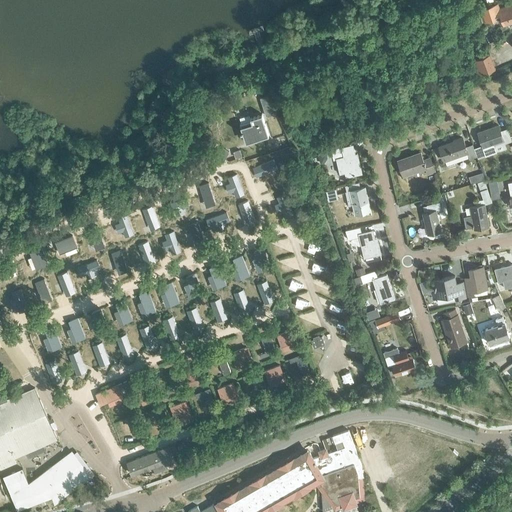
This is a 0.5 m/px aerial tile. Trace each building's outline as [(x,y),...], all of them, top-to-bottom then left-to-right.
[(511,23),(511,22),(511,4),(499,9),(497,5),(482,10),(486,23),(501,18),(504,25),(505,25),(506,29),(511,26),(511,23)] [(471,60),(476,75),(495,68),(490,53),(471,60)] [(267,96),(261,98),(266,116),(273,114),(267,96)] [(251,120),(240,123),(246,142),(258,138),(258,137),(261,136),(261,137),(269,135),(262,114),(250,117),(251,120)] [(507,128),(500,130),(498,124),(477,132),(486,155),(497,151),(494,143),(503,140),(504,143),(511,140),(507,128)] [(472,144),(466,146),(463,137),(439,146),(444,160),(467,151),(470,158),(476,155),(472,144)] [(357,153),(343,156),(342,150),(332,153),(333,159),(336,158),(340,173),(345,172),(346,176),(362,173),(357,153)] [(430,157),(423,159),(421,152),(398,160),(403,174),(425,166),(428,174),(435,171),(430,157)] [(470,207),(474,229),(489,226),(485,204),(492,202),(484,180),(478,182),(482,196),(483,199),(478,200),(479,205),(470,207)] [(365,186),(360,187),(359,182),(345,185),(346,190),(345,191),(349,205),(353,204),(355,213),(370,210),(365,186)] [(422,212),(427,234),(441,230),(436,209),(441,208),(439,201),(427,204),(428,211),(422,212)] [(373,230),(362,233),(360,227),(346,230),(349,240),(353,239),(353,241),(359,245),(362,244),(365,257),(381,253),(378,242),(376,242),(373,230)] [(255,263),(257,267),(270,262),(264,244),(256,247),(261,261),(255,263)] [(232,271),(234,275),(248,270),(241,252),(233,255),(238,269),(232,271)] [(209,280),(210,284),(225,279),(218,261),(209,264),(215,278),(209,280)] [(505,288),(511,285),(511,263),(494,268),(498,281),(503,280),(505,288)] [(465,277),(468,295),(474,293),(474,291),(488,288),(483,266),(469,268),(470,276),(465,277)] [(200,288),(193,270),(185,273),(190,287),(184,289),(186,293),(200,288)] [(387,274),(378,277),(375,270),(361,275),(363,282),(373,279),(381,303),(395,298),(387,274)] [(261,293),(278,287),(273,273),(255,279),(261,293)] [(464,285),(457,286),(455,275),(434,279),(437,297),(454,294),(454,298),(466,296),(464,285)] [(256,295),(251,281),(233,287),(238,302),(256,295)] [(139,307),(141,310),(155,305),(148,287),(140,290),(145,304),(139,307)] [(210,296),(215,311),(233,304),(228,290),(210,296)] [(492,297),(498,310),(505,307),(499,294),(492,297)] [(114,316),(115,320),(130,315),(123,297),(114,300),(120,314),(114,316)] [(186,306),(191,320),(209,313),(203,299),(186,306)] [(91,324),(92,328),(107,324),(101,305),(92,308),(97,322),(91,324)] [(163,315),(169,329),(186,322),(181,308),(163,315)] [(458,314),(457,314),(455,308),(443,312),(445,318),(442,319),(451,346),(467,340),(458,314)] [(376,329),(401,318),(398,311),(384,316),(383,315),(372,319),(376,329)] [(67,334),(69,338),(83,332),(76,314),(68,317),(73,331),(67,334)] [(139,324),(145,338),(162,331),(156,317),(139,324)] [(504,323),(502,317),(495,319),(497,325),(485,329),(489,344),(509,338),(504,323)] [(61,342),(54,324),(46,327),(51,341),(47,343),(48,346),(61,342)] [(115,333),(121,347),(139,340),(134,326),(115,333)] [(277,335),(283,351),(299,345),(293,329),(277,335)] [(262,358),(276,352),(269,334),(261,337),(266,351),(260,354),(262,358)] [(93,342),(98,356),(115,349),(110,335),(93,342)] [(68,351),(74,365),(91,358),(85,344),(68,351)] [(247,346),(231,352),(237,368),(253,363),(247,346)] [(319,363),(336,356),(332,347),(328,348),(328,347),(310,354),(321,381),(326,379),(319,363)] [(406,350),(386,357),(388,366),(392,365),(396,375),(416,368),(412,357),(409,359),(406,350)] [(47,359),(52,373),(70,367),(64,353),(47,359)] [(297,360),(302,374),(310,371),(304,353),(289,358),(291,362),(297,360)] [(184,370),(190,386),(206,380),(200,364),(184,370)] [(280,364),(264,370),(271,386),(287,380),(280,364)] [(168,393),(182,387),(175,370),(167,373),(172,386),(166,389),(168,393)] [(257,370),(243,376),(244,380),(250,377),(256,392),(264,388),(257,370)] [(127,380),(95,393),(100,405),(108,401),(110,406),(124,400),(123,395),(132,391),(127,380)] [(233,382),(217,388),(224,404),(239,398),(233,382)] [(153,383),(137,389),(143,404),(158,398),(153,383)] [(0,467),(0,468),(16,461),(14,457),(58,438),(35,387),(34,388),(7,400),(3,390),(0,391),(0,417),(1,419),(0,418),(0,467)] [(216,406),(210,388),(195,393),(196,397),(203,395),(208,409),(216,406)] [(186,400),(170,406),(176,422),(192,416),(186,400)] [(161,426),(169,423),(162,405),(148,411),(150,414),(156,412),(161,426)] [(135,434),(143,431),(136,413),(122,418),(124,423),(130,420),(135,434)] [(362,470),(363,470),(348,429),(332,435),(335,442),(337,448),(327,452),(325,448),(320,450),(321,454),(313,457),(310,452),(218,505),(222,511),(261,511),(319,479),(322,484),(323,511),(337,506),(336,503),(359,495),(358,477),(363,475),(362,470)] [(183,444),(177,447),(176,444),(169,447),(169,446),(127,462),(132,474),(163,462),(164,466),(175,462),(173,457),(179,454),(178,450),(184,448),(183,444)] [(23,468),(4,476),(18,510),(54,496),(56,503),(92,476),(74,453),(57,465),(56,463),(29,484),(23,468)] [(213,504),(200,511),(197,505),(200,504),(196,498),(184,505),(188,511),(217,511),(215,507),(213,504)]
